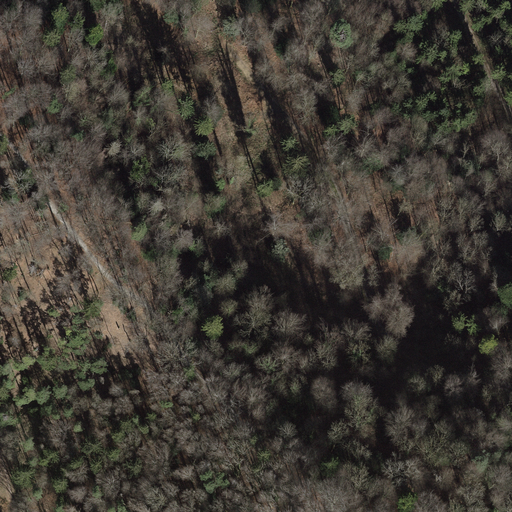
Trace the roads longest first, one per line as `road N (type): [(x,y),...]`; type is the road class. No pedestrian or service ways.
road 1 (track): [(226,47),(323,166),(347,222),(365,300),(390,342),(432,369),(511,390)]
road 2 (track): [(456,0),(511,117)]
